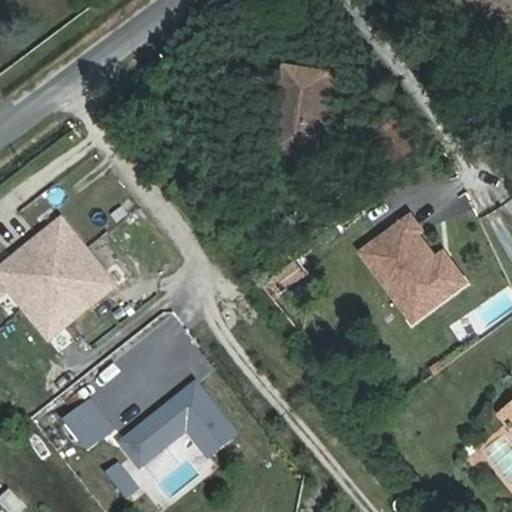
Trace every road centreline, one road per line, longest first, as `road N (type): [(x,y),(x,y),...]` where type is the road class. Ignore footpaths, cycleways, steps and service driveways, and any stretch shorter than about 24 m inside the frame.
road 1 (residential): [(63,84),(190,243),(219,329),(376,511)]
road 2 (unknown): [(347,0),(511,204)]
road 3 (tertiary): [(63,84),(177,0)]
